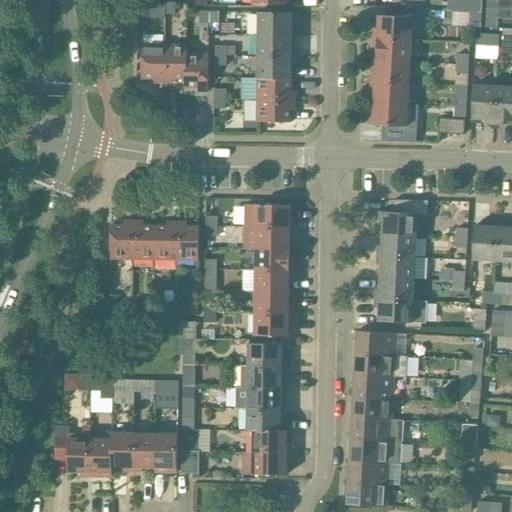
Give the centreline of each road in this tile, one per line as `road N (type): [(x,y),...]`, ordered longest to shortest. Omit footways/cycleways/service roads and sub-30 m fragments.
road 1 (residential): [(305,511),(325,472),(331,159)]
road 2 (residential): [(331,159),(149,155),(72,142)]
road 3 (tertiary): [(0,329),(72,142)]
road 4 (residential): [(511,166),(331,159)]
road 5 (residential): [(331,159),(333,0)]
road 6 (tertiary): [(72,142),(79,88),(67,0)]
road 7 (tertiary): [(33,134),(0,268)]
road 8 (tertiary): [(43,0),(33,134)]
